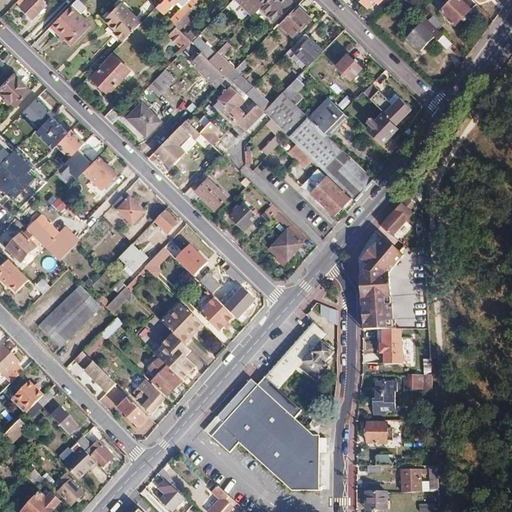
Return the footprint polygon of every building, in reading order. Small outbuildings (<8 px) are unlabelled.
[(19,0),(17,2),(34,18),(47,4),(42,0),(19,0)] [(165,0),(161,5),(160,3),(157,7),(164,14),(174,3),(176,4),(179,0),(165,0)] [(190,0),(170,20),(175,25),(193,6),(198,0),(190,0)] [(236,0),(253,16),(261,8),(268,0),(236,0)] [(268,0),(261,8),(274,22),(293,2),(291,0),(268,0)] [(477,4),(472,0),(454,0),(442,12),(456,26),(477,4)] [(113,32),(123,42),(142,22),(122,3),(105,20),(112,27),(114,24),(118,28),(115,30),(113,32)] [(67,37),(66,38),(73,44),(92,26),(72,5),(64,13),(54,23),(67,37)] [(198,11),(193,6),(175,25),(180,30),(198,11)] [(311,19),(298,6),(280,24),(293,36),(311,19)] [(434,15),(429,21),(438,30),(444,25),(434,15)] [(429,21),(426,18),(407,38),(421,51),(435,38),(448,50),(453,44),(438,30),(429,21)] [(62,42),(66,38),(67,37),(54,23),(49,29),(62,42)] [(180,30),(175,25),(167,32),(181,46),(189,38),(186,36),(180,30)] [(186,36),(189,38),(192,42),(198,36),(192,30),(186,36)] [(306,63),(309,66),(322,53),(317,46),(305,34),(286,54),(291,58),(292,57),(296,53),(306,63)] [(198,36),(192,42),(210,60),(216,54),(198,36)] [(189,38),(181,46),(185,50),(192,42),(189,38)] [(185,50),(182,53),(218,88),(228,77),(210,60),(192,42),(185,50)] [(228,77),(235,70),(217,52),(216,54),(210,60),(228,77)] [(113,53),(106,59),(108,61),(92,77),(109,93),(131,71),(113,53)] [(296,53),(292,57),(302,67),(306,63),(296,53)] [(336,66),(351,80),(363,68),(349,54),(336,66)] [(161,74),(170,82),(174,77),(166,69),(161,74)] [(228,77),(234,83),(246,94),(253,87),(235,70),(228,77)] [(297,78),(301,74),(297,70),(285,82),(289,87),(297,78)] [(12,102),(16,106),(32,90),(15,74),(0,89),(9,98),(6,102),(9,105),(12,102)] [(161,74),(149,86),(160,96),(171,84),(170,82),(161,74)] [(289,87),(285,91),(283,93),(296,105),(302,98),(297,92),(304,85),(297,78),(289,87)] [(281,87),(285,91),(289,87),(285,82),(281,87)] [(264,112),(246,94),(234,83),(219,98),(220,100),(226,106),(236,115),(235,116),(241,122),(240,123),(247,130),(264,112)] [(372,84),(365,92),(397,124),(405,116),(403,113),(409,107),(400,97),(393,105),(372,84)] [(264,112),(271,105),(253,87),(246,94),(264,112)] [(275,122),(288,135),(293,140),(296,143),(305,151),(355,200),(374,178),(331,138),(310,119),(296,105),(283,93),(271,105),(264,112),(272,119),(275,122)] [(72,159),(87,144),(40,96),(22,113),(56,148),(59,145),(72,159)] [(347,96),(341,103),(345,107),(352,100),(347,96)] [(347,115),(345,113),(330,99),(326,103),(342,120),(347,115)] [(226,106),(220,100),(215,106),(220,111),(226,106)] [(146,130),(150,133),(162,122),(143,103),(128,118),(143,133),(146,130)] [(310,119),(331,138),(337,130),(334,127),(342,120),(326,103),(310,119)] [(116,106),(105,117),(112,124),(123,113),(116,106)] [(412,109),(409,107),(403,113),(405,116),(412,109)] [(398,128),(384,115),(377,122),(372,118),(368,122),(373,127),(370,130),(383,143),(398,128)] [(262,150),(268,156),(288,135),(275,122),(272,119),(266,125),(277,135),(262,150)] [(186,120),(155,152),(170,167),(181,156),(175,149),(190,134),(196,140),(196,139),(207,150),(212,145),(200,133),(189,123),(186,120)] [(200,133),(203,131),(192,120),(189,123),(200,133)] [(203,131),(200,133),(212,145),(218,138),(207,127),(203,131)] [(0,137),(0,184),(18,203),(45,176),(3,134),(0,137)] [(117,174),(101,157),(85,172),(102,189),(117,174)] [(304,186),(312,193),(319,185),(326,176),(320,170),(304,186)] [(351,199),(326,176),(319,185),(312,193),(336,215),(351,199)] [(242,183),(246,188),(251,183),(246,178),(242,183)] [(227,197),(209,179),(196,191),(215,210),(227,197)] [(415,188),(392,213),(403,222),(410,213),(416,219),(416,204),(415,188)] [(119,210),(127,201),(122,196),(113,207),(117,211),(119,210)] [(60,213),(67,206),(58,198),(52,205),(60,213)] [(127,201),(119,210),(133,224),(145,212),(130,198),(127,201)] [(258,217),(244,203),(231,216),(245,230),(258,217)] [(280,210),(274,205),(263,215),(269,221),(275,216),(280,210)] [(280,210),(275,216),(280,221),(286,216),(280,210)] [(166,211),(155,221),(160,226),(158,227),(163,232),(165,230),(169,234),(179,224),(166,211)] [(41,243),(52,254),(60,246),(67,253),(78,242),(64,229),(60,233),(42,216),(28,231),(34,237),(41,243)] [(293,223),(288,228),(304,243),(309,238),(293,223)] [(286,264),(304,243),(288,228),(270,250),(286,264)] [(28,231),(24,234),(23,233),(7,249),(22,264),(38,248),(37,247),(41,243),(34,237),(28,231)] [(383,238),(377,245),(379,248),(386,241),(383,238)] [(373,277),(365,277),(363,277),(365,298),(392,295),(389,273),(403,256),(386,241),(379,248),(377,245),(375,244),(362,259),(369,266),(372,268),(373,277)] [(60,246),(52,254),(53,255),(59,261),(67,253),(60,246)] [(146,261),(131,246),(120,259),(132,270),(128,273),(131,276),(146,261)] [(151,273),(170,253),(165,248),(145,268),(151,273)] [(30,281),(10,261),(0,270),(0,277),(8,286),(10,284),(18,292),(30,281)] [(238,272),(226,262),(221,267),(233,278),(238,272)] [(69,270),(61,263),(56,268),(63,275),(69,270)] [(241,276),(238,272),(233,278),(240,285),(245,280),(241,276)] [(208,274),(201,281),(213,293),(220,286),(208,274)] [(94,284),(89,278),(85,283),(90,288),(94,284)] [(245,280),(240,285),(243,289),(245,291),(251,285),(245,280)] [(41,281),(35,287),(44,295),(49,290),(41,281)] [(119,295),(127,287),(127,286),(122,282),(115,290),(119,295)] [(102,307),(81,286),(40,326),(61,348),(102,307)] [(111,303),(107,307),(108,309),(112,313),(127,298),(132,303),(137,297),(127,287),(119,295),(111,303)] [(245,291),(243,289),(229,304),(242,316),(257,301),(245,291)] [(363,306),(366,306),(392,304),(392,295),(365,298),(362,298),(363,306)] [(107,307),(111,303),(104,297),(100,301),(107,307)] [(229,322),(234,317),(215,298),(201,313),(220,332),(225,326),(229,322)] [(336,310),(318,303),(313,310),(335,326),(336,310)] [(368,329),(376,329),(389,330),(395,330),(392,304),(366,306),(368,329)] [(177,336),(188,347),(195,341),(192,338),(198,331),(201,334),(207,328),(186,308),(167,326),(175,334),(177,336)] [(118,318),(84,351),(89,356),(123,323),(118,318)] [(327,334),(314,322),(283,358),(295,370),(296,370),(298,372),(301,369),(299,368),(312,351),(315,353),(323,342),(321,341),(327,334)] [(389,330),(376,329),(376,363),(395,362),(395,332),(389,332),(389,330)] [(210,331),(201,340),(215,355),(224,346),(210,331)] [(186,356),(192,351),(188,347),(177,336),(175,334),(164,345),(168,349),(159,358),(183,381),(197,367),(186,356)] [(299,368),(301,369),(317,382),(330,366),(325,362),(335,352),(323,342),(315,353),(312,351),(299,368)] [(11,383),(24,371),(18,364),(19,362),(4,346),(0,350),(0,375),(4,375),(11,383)] [(295,370),(283,358),(266,377),(279,389),(295,370)] [(183,382),(159,359),(149,369),(157,377),(152,382),(168,397),(183,382)] [(117,384),(94,361),(85,371),(108,393),(117,384)] [(66,369),(71,373),(77,367),(72,363),(66,369)] [(425,375),(409,375),(409,388),(424,388),(424,391),(426,391),(425,375)] [(302,411),(279,389),(266,377),(258,385),(252,379),(231,403),(237,409),(224,423),(212,437),(230,453),(239,443),(293,491),(320,491),(320,484),(320,472),(322,472),(322,453),(327,453),(327,439),(320,439),(320,436),(315,436),(296,419),(302,411)] [(166,400),(146,380),(138,388),(142,392),(136,398),(144,406),(144,407),(151,415),(166,400)] [(38,403),(45,396),(31,382),(16,396),(30,411),(38,403)] [(375,382),(375,399),(396,398),(396,392),(398,392),(398,382),(375,382)] [(45,396),(38,403),(43,408),(54,397),(49,391),(45,396)] [(149,417),(130,398),(120,408),(138,427),(149,417)] [(237,409),(231,403),(221,414),(218,417),(224,423),(237,409)] [(396,414),(396,405),(373,405),(373,414),(396,414)] [(52,417),(70,435),(79,427),(61,408),(52,417)] [(4,436),(12,445),(29,428),(21,419),(4,436)] [(387,422),(368,422),(368,443),(387,443),(387,436),(393,436),(393,428),(387,428),(387,422)] [(78,443),(82,448),(99,465),(103,469),(115,457),(100,441),(93,447),(84,437),(78,443)] [(64,465),(79,481),(90,470),(91,471),(99,465),(82,448),(64,465)] [(377,455),(377,466),(381,466),(394,466),(394,455),(377,455)] [(46,480),(35,469),(26,478),(38,489),(46,480)] [(165,481),(181,495),(184,492),(168,477),(170,475),(163,469),(158,474),(165,481)] [(401,471),(402,492),(429,492),(428,482),(421,482),(421,475),(427,475),(427,469),(401,471)] [(85,493),(67,475),(62,479),(66,485),(59,492),(72,506),(85,493)] [(181,495),(165,481),(159,487),(173,501),(174,500),(176,502),(181,495)] [(207,511),(229,511),(237,504),(218,486),(212,493),(219,500),(208,511),(207,511)] [(53,511),(62,503),(47,489),(42,494),(41,493),(23,511),(53,511)] [(366,493),(366,502),(370,502),(370,511),(388,511),(388,493),(366,493)]
